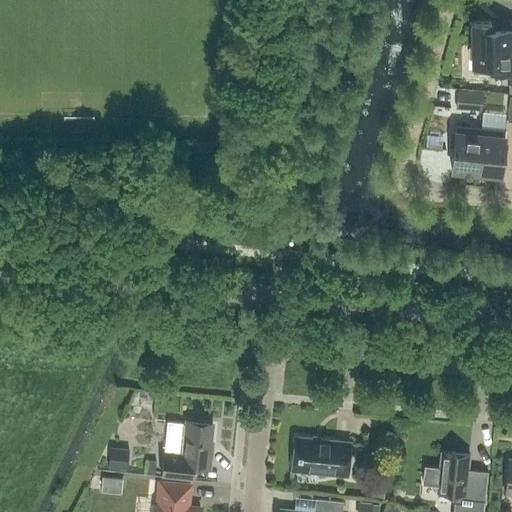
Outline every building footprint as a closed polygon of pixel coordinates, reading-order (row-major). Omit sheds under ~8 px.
[(511,21),(473,23),(474,71),(510,70),(510,67),(511,67),(511,21)] [(481,110),(483,92),(457,90),(456,108),(481,110)] [(477,172),(481,127),(456,125),(452,169),(477,172)] [(502,174),(505,137),(506,130),(481,127),(477,172),(502,174)] [(213,427),(185,424),(169,423),(166,451),(164,451),(162,476),(193,479),(195,465),(211,467),(212,452),(210,452),(213,427)] [(347,475),(351,442),(295,436),(291,469),(347,475)] [(127,469),(129,448),(111,446),(109,467),(127,469)] [(483,511),(488,471),(468,468),(470,454),(441,451),(440,466),(424,465),(423,474),(424,474),(423,483),(437,485),(437,491),(455,493),(452,511),(483,511)] [(155,462),(147,461),(146,474),(153,475),(155,462)] [(101,491),(121,493),(123,480),(103,478),(101,491)] [(200,511),(201,508),(188,506),(190,485),(160,481),(158,503),(156,503),(155,511),(200,511)] [(373,485),(371,497),(383,498),(385,486),(373,485)] [(293,506),(314,507),(314,497),(294,497),(293,506)] [(342,511),(343,501),(316,498),(314,511),(312,511),(279,509),(278,511),(342,511)] [(369,511),(371,502),(358,501),(356,511),(369,511)] [(385,511),(398,511),(400,508),(390,503),(385,511)]
